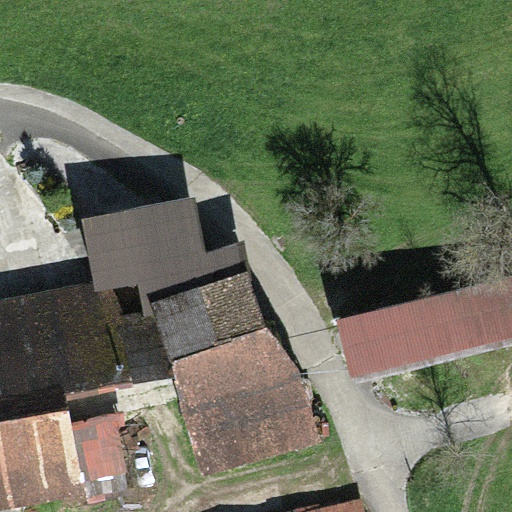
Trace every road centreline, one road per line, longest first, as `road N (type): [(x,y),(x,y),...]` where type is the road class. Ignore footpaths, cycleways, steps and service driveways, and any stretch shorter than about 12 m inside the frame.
road 1 (track): [(372,445),(316,331),(233,233),(95,146),(0,120)]
road 2 (track): [(511,415),(372,445),(393,511)]
road 3 (track): [(0,149),(15,207),(0,271)]
